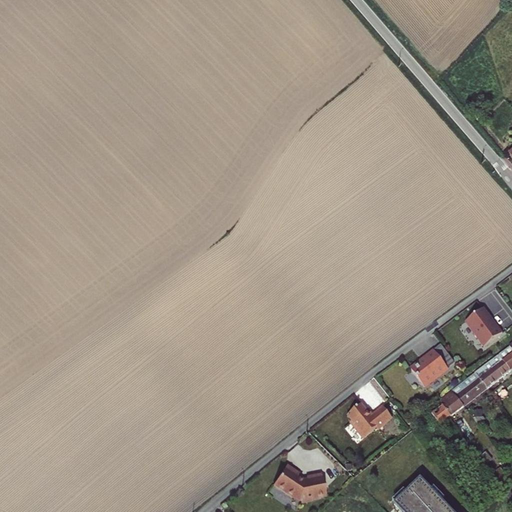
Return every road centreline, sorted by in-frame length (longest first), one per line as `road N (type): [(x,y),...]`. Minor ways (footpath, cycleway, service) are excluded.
road 1 (unclassified): [(511,270),(204,511)]
road 2 (residential): [(511,179),(432,87)]
